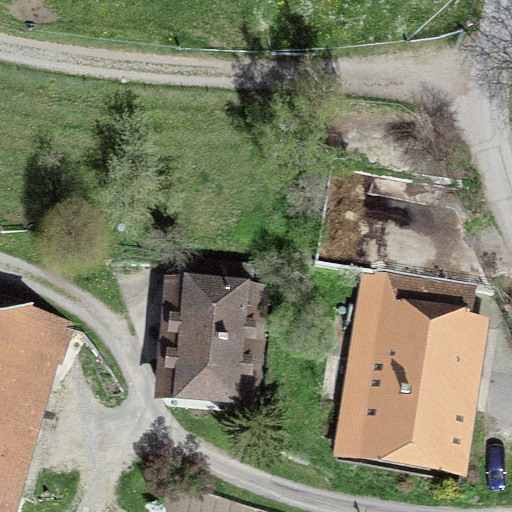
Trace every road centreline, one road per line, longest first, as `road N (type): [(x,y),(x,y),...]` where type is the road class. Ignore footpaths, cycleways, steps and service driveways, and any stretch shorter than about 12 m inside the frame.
road 1 (track): [(480,81),(324,80),(99,63),(0,46)]
road 2 (track): [(0,259),(101,312),(139,368),(136,416),(102,511)]
road 3 (track): [(507,0),(480,81),(511,201)]
